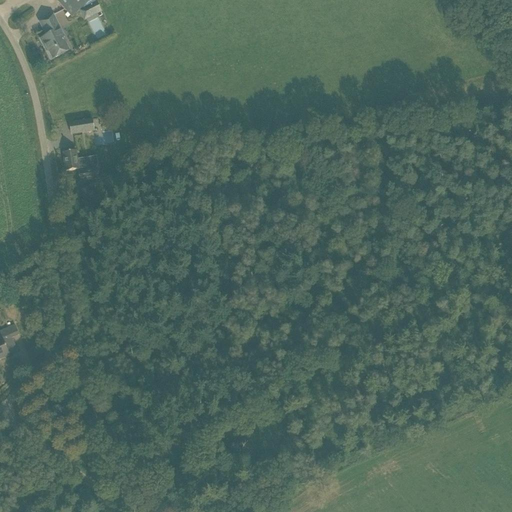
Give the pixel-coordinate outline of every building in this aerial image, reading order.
[(90,0),(55,0),(72,18),(90,0)] [(102,12),(96,1),(85,7),(90,18),(102,12)] [(64,37),(53,15),(39,22),(46,36),(40,39),(47,51),(48,50),(53,59),(69,51),(62,38),(64,37)] [(92,120),(75,122),(77,134),(94,131),(92,120)] [(76,151),(62,153),(65,172),(79,171),(78,172),(80,182),(99,179),(98,169),(88,170),(86,159),(77,160),(76,151)] [(15,325),(0,331),(0,359),(9,355),(17,352),(11,338),(19,335),(15,325)]
